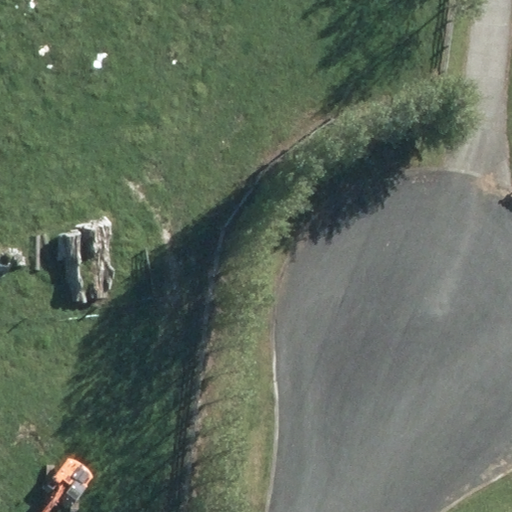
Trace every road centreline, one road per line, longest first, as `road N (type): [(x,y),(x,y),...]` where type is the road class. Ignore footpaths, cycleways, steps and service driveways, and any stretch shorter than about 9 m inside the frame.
road 1 (unknown): [(511,311),(401,343),(475,0)]
road 2 (residential): [(311,511),(321,480),(401,343)]
